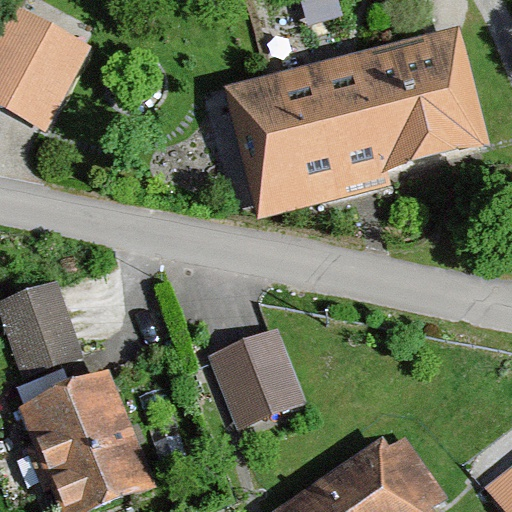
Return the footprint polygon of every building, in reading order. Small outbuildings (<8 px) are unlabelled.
[(77,56),(14,24),(0,51),(0,105),(41,126),(77,56)] [(270,225),(506,161),(470,32),(235,96),(270,225)] [(72,283),(7,307),(35,382),(100,357),(72,283)] [(276,344),(216,367),(241,431),(301,407),(276,344)] [(69,511),(120,511),(169,492),(120,373),(27,411),(69,511)] [(412,511),(380,464),(307,511),(412,511)] [(511,511),(511,481),(495,497),(508,511),(511,511)]
